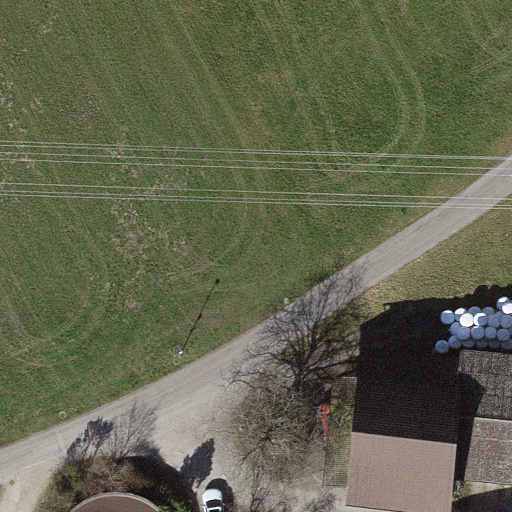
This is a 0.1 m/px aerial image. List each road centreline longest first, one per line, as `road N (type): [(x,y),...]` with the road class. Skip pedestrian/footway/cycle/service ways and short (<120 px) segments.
road 1 (residential): [(511,175),(270,337),(141,404)]
road 2 (unclassified): [(323,511),(221,477),(141,404)]
road 3 (residential): [(141,404),(0,464)]
